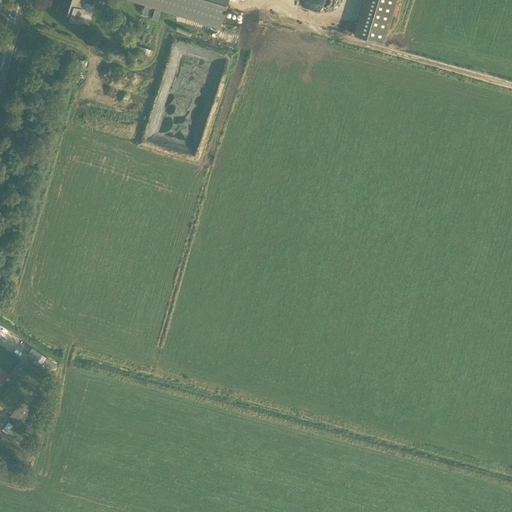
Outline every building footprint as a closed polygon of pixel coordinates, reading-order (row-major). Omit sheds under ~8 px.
[(63,0),(60,12),(66,14),(65,18),(79,23),(83,10),(80,9),(82,2),(92,5),(93,0),(63,0)] [(128,0),(219,28),(228,0),(231,0),(238,2),(238,0),(128,0)] [(363,0),(353,35),(383,44),(386,36),(396,0),(363,0)] [(14,422),(24,410),(18,405),(17,406),(15,404),(9,411),(12,413),(8,417),(14,422)] [(7,433),(13,425),(8,421),(2,429),(7,433)]
